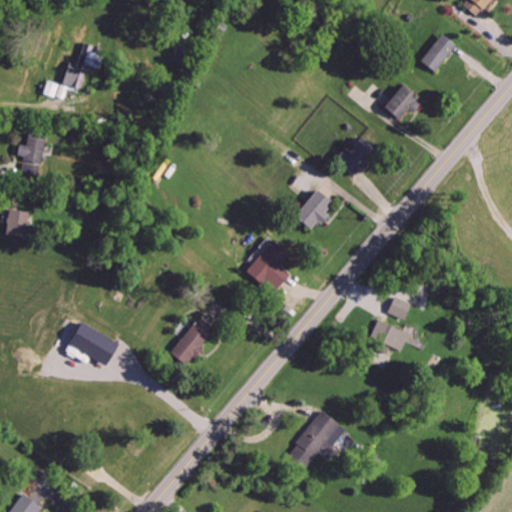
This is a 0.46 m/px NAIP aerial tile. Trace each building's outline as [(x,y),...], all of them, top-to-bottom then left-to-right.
[(465,0),(462,5),(478,18),(493,0),(465,0)] [(442,32),(419,61),(437,74),(460,46),(442,32)] [(67,61),(59,86),(83,93),(89,72),(100,75),(105,59),(95,56),(97,49),(85,45),(79,65),(67,61)] [(53,99),(58,85),(47,81),(42,95),(53,99)] [(404,83),(383,109),(398,121),(409,109),(416,114),(426,102),(404,83)] [(55,97),(64,100),(68,88),(59,85),(55,97)] [(31,133),(29,146),(20,145),(17,158),(24,159),(21,176),(45,181),(53,137),(31,133)] [(362,139),(349,155),(343,151),(333,164),(353,180),(376,150),(362,139)] [(319,189),(295,219),(311,232),(320,222),(325,226),(332,218),(328,214),(336,204),(319,189)] [(10,208),(6,239),(28,242),(32,211),(10,208)] [(271,239),(245,273),(274,296),(293,272),(282,263),(290,254),(271,239)] [(395,296),(384,321),(377,318),(369,337),(401,351),(409,333),(404,331),(415,305),(395,296)] [(195,320),(168,356),(186,370),(214,334),(195,320)] [(116,342),(77,324),(66,347),(105,365),(116,342)] [(323,411),(284,458),(303,473),(318,454),(330,464),(339,452),(336,450),(350,433),(323,411)] [(120,419),(111,431),(104,428),(98,436),(104,440),(96,450),(109,460),(133,429),(120,419)] [(23,493),(8,511),(40,511),(43,509),(23,493)]
